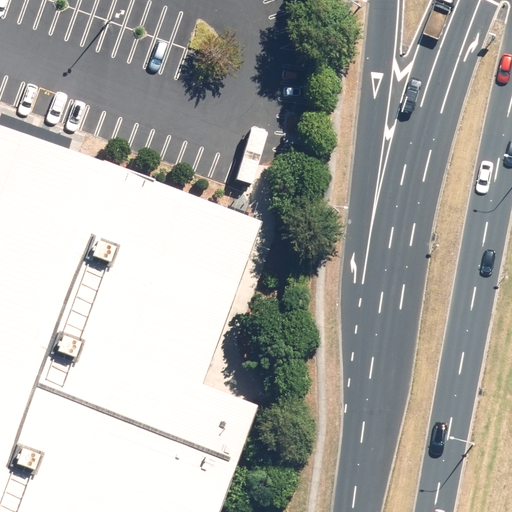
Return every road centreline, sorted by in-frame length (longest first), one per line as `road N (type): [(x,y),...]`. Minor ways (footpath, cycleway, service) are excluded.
road 1 (secondary): [(371,412),(431,109),(471,0)]
road 2 (primary): [(371,412),(353,287),(384,0)]
road 3 (secondary): [(511,104),(434,511)]
